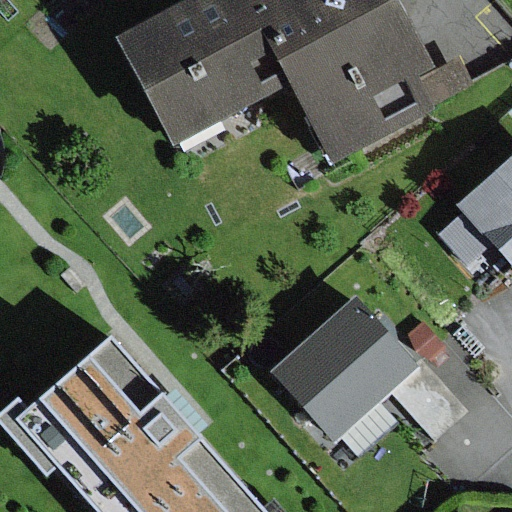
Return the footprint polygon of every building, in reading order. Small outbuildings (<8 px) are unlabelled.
[(204,0),(110,50),(165,153),(280,92),(324,176),(424,123),(408,93),(426,84),(381,0),(204,0)] [(459,65),(426,84),(408,93),(424,123),(475,95),(459,65)] [(511,159),(453,212),(511,278),(511,159)] [(351,306),(266,383),(328,451),(389,396),(414,375),(351,306)] [(422,324),(398,344),(418,367),(442,346),(422,324)] [(99,352),(12,428),(86,511),(240,511),(168,431),(99,352)] [(414,375),(389,396),(432,445),(465,416),(422,367),(414,375)]
